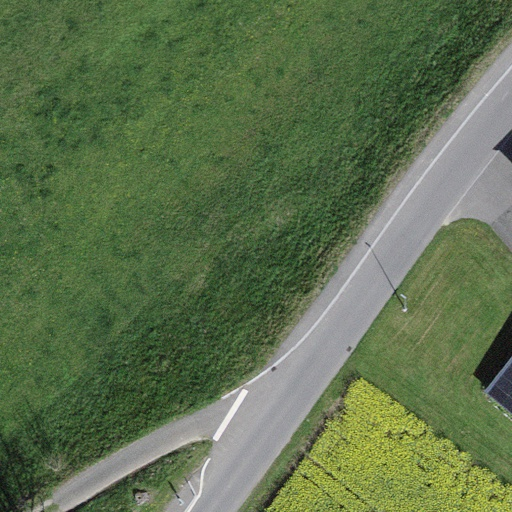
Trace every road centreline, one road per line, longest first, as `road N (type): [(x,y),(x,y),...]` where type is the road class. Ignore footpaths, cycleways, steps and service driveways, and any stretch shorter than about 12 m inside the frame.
road 1 (tertiary): [(195,511),(511,88)]
road 2 (track): [(36,511),(80,478),(278,397)]
